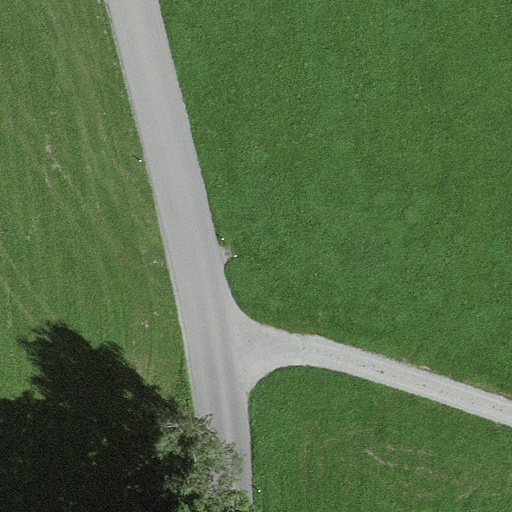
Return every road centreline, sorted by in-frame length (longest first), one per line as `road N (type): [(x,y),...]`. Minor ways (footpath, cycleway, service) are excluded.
road 1 (unclassified): [(134,0),(220,346),(224,511)]
road 2 (track): [(220,346),(332,357),(511,418)]
